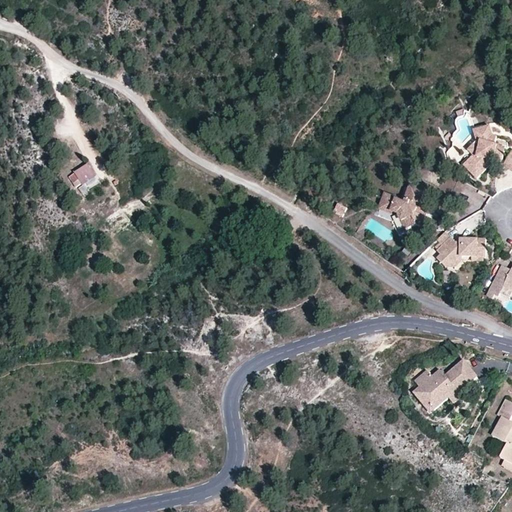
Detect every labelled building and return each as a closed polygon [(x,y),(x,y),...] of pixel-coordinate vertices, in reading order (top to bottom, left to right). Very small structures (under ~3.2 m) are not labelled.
[(497,137),(493,136),(491,126),(479,129),(482,143),(477,154),(464,165),(476,178),(490,166),(489,161),(490,157),(493,158),(501,160),(505,148),(495,145),(497,137)] [(511,151),(503,165),(511,171),(511,151)] [(96,177),(88,165),(76,173),(83,184),(84,185),(96,177)] [(83,184),(76,173),(70,177),(77,188),(83,184)] [(88,183),(77,188),(81,195),(92,190),(88,183)] [(420,207),(425,193),(410,188),(403,205),(397,203),(396,200),(390,198),(383,200),(381,206),(384,212),(390,214),(393,213),(399,215),(407,230),(416,226),(430,231),(434,220),(417,214),(415,213),(418,206),(420,207)] [(343,217),(347,209),(338,204),(334,213),(343,217)] [(477,239),(468,240),(468,243),(459,243),(454,243),(449,238),(436,252),(439,255),(436,259),(445,268),(451,261),(454,262),(459,257),(472,256),(484,256),(486,256),(485,238),(477,239)] [(459,264),(459,257),(454,262),(451,261),(445,268),(450,273),(459,264)] [(502,265),(500,269),(510,274),(511,270),(502,265)] [(511,268),(511,269),(511,270),(510,274),(500,269),(486,296),(493,300),(495,296),(498,297),(499,294),(503,287),(511,291),(511,268)] [(509,299),(511,293),(511,291),(503,287),(499,294),(509,299)] [(478,378),(465,362),(446,377),(442,371),(433,378),(421,387),(415,393),(422,402),(425,399),(434,410),(450,397),(449,396),(454,392),(455,393),(456,395),(478,378)] [(433,378),(429,372),(417,381),(421,387),(433,378)] [(434,410),(425,399),(422,402),(431,413),(434,410)] [(511,421),(510,420),(511,416),(511,402),(505,399),(496,414),(502,418),(492,436),(506,444),(499,458),(504,461),(501,466),(511,471),(511,421)]
